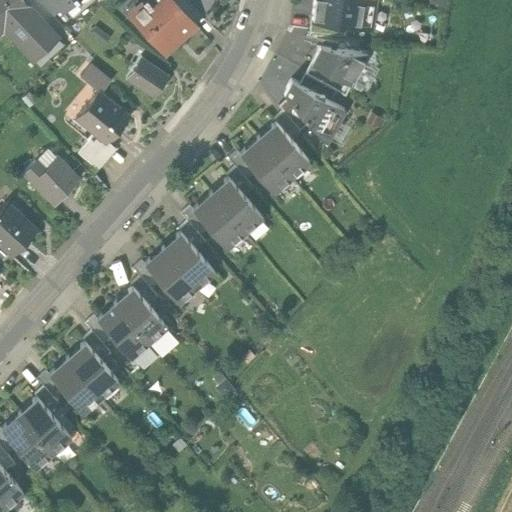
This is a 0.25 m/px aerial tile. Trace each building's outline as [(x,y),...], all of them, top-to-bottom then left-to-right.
[(58,42),(19,0),(0,0),(0,25),(0,26),(35,63),(58,42)] [(61,8),(54,0),(37,0),(52,16),(61,8)] [(170,0),(149,0),(148,1),(146,0),(142,0),(141,1),(144,5),(132,15),(156,43),(165,49),(179,37),(180,38),(193,27),(171,1),(170,0)] [(204,20),(186,0),(172,0),(171,1),(193,27),(194,28),(204,20)] [(375,2),(358,0),(314,0),(311,23),(370,32),(375,2)] [(311,23),(309,35),(345,40),(346,29),(311,23)] [(95,28),(89,36),(103,47),(110,39),(95,28)] [(369,56),(320,49),(311,66),(351,88),(369,56)] [(167,78),(141,60),(142,59),(141,58),(126,80),(128,81),(129,80),(154,96),(153,98),(154,99),(168,77),(167,78)] [(351,88),(311,66),(305,76),(337,94),(345,99),(351,88)] [(109,83),(89,67),(81,81),(98,94),(101,96),(109,83)] [(337,94),(305,76),(299,87),(313,94),(324,96),(323,100),(331,104),(337,94)] [(299,87),(292,83),(284,97),(288,101),(293,108),(291,111),(301,117),(309,126),(325,145),(344,111),(331,104),(323,100),(324,96),(313,94),(299,87)] [(101,96),(98,94),(76,121),(95,136),(107,146),(107,145),(129,119),(101,96)] [(301,117),(291,111),(293,108),(288,101),(278,109),(283,114),(300,133),(309,126),(301,117)] [(301,135),(283,114),(274,122),(276,125),(292,143),(301,135)] [(276,125),(258,140),(292,180),(310,165),(292,143),(276,125)] [(107,146),(95,136),(79,156),(100,173),(117,153),(107,145),(107,146)] [(292,180),(258,140),(240,156),(255,174),(274,196),(292,180)] [(48,149),(36,161),(45,170),(57,158),(48,149)] [(240,156),(237,153),(228,161),(235,169),(246,182),(255,174),(240,156)] [(78,180),(57,158),(45,170),(36,161),(25,174),(56,205),(78,180)] [(246,182),(235,169),(226,177),(229,180),(244,198),(253,191),(246,182)] [(244,198),(229,180),(210,196),(245,235),(263,220),(244,198)] [(245,235),(210,196),(192,211),(208,230),(227,251),(245,235)] [(38,230),(9,202),(0,211),(0,244),(12,256),(38,230)] [(192,211),(190,208),(181,216),(187,224),(199,237),(208,230),(192,211)] [(199,237),(187,224),(178,232),(181,235),(196,253),(205,245),(199,237)] [(196,253),(181,235),(162,250),(197,290),(215,275),(196,253)] [(197,290),(162,250),(144,266),(160,284),(179,306),(197,290)] [(144,266),(142,263),(133,271),(139,279),(151,292),(160,284),(144,266)] [(151,292),(139,279),(130,286),(133,289),(148,308),(157,300),(151,292)] [(148,308),(133,289),(115,305),(149,345),(167,329),(148,308)] [(149,345),(115,305),(97,321),(112,339),(131,360),(149,345)] [(97,321),(94,318),(85,326),(91,333),(103,347),(112,339),(97,321)] [(110,355),(91,333),(82,341),(85,344),(100,362),(110,355)] [(100,362),(85,344),(67,360),(101,399),(119,384),(100,362)] [(101,399),(67,360),(49,375),(64,394),(83,415),(101,399)] [(49,375),(46,372),(37,380),(43,388),(55,401),(64,394),(49,375)] [(55,401),(43,388),(34,396),(37,399),(53,417),(62,409),(55,401)] [(53,417),(37,399),(19,414),(53,454),(71,439),(53,417)] [(53,454),(19,414),(1,430),(16,448),(35,470),(53,454)] [(1,430),(0,429),(0,447),(7,456),(16,448),(1,430)] [(14,464),(0,448),(0,466),(5,472),(14,464)] [(5,472),(0,466),(0,503),(5,509),(23,494),(5,472)]
